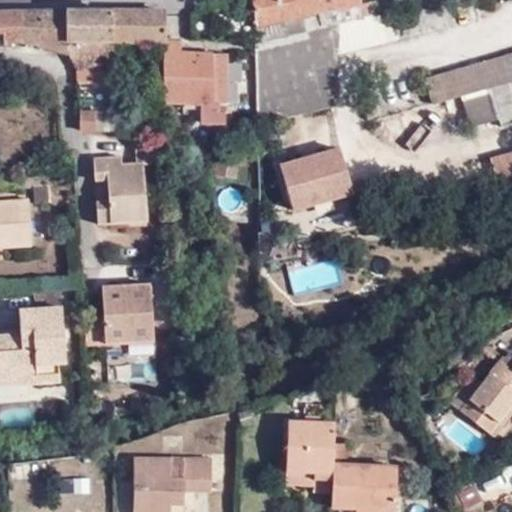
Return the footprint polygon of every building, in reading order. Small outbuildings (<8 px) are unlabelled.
[(253,0),(258,27),(356,8),(363,6),(362,0),(253,0)] [(258,27),(256,44),(338,23),(358,18),(356,8),(258,27)] [(65,11),(26,9),(26,10),(0,11),(0,31),(1,40),(7,38),(8,41),(68,52),(65,11)] [(115,46),(115,13),(65,11),(68,52),(70,52),(79,71),(115,72),(115,46)] [(166,13),(115,13),(115,46),(158,46),(158,62),(164,62),(164,106),(202,109),(202,125),(225,126),(225,119),(217,107),(229,108),(230,58),(185,54),(184,44),(167,43),(166,13)] [(358,18),(338,23),(335,55),(382,44),(375,14),(358,18)] [(338,23),(256,44),(257,124),(330,106),(335,55),(338,23)] [(435,103),(463,95),(511,79),(511,51),(428,77),(435,103)] [(107,87),(108,73),(88,73),(88,86),(107,87)] [(115,93),(115,74),(108,73),(107,87),(107,92),(115,93)] [(503,125),(511,122),(511,79),(463,95),(472,126),(500,117),(503,125)] [(98,112),(82,110),(80,131),(97,133),(98,112)] [(98,112),(97,133),(115,134),(115,113),(98,112)] [(146,167),(163,167),(162,147),(137,144),(139,166),(123,166),(122,159),(97,160),(97,183),(108,183),(109,204),(98,204),(100,227),(149,224),(146,167)] [(237,179),(240,159),(211,154),(212,175),(237,179)] [(0,247),(28,246),(26,201),(0,202),(0,247)] [(83,318),(85,346),(129,344),(128,337),(154,335),(151,287),(103,288),(104,316),(83,318)] [(21,312),(22,326),(23,339),(12,340),(12,337),(0,337),(0,373),(36,371),(37,383),(61,381),(59,364),(67,364),(63,309),(21,312)] [(23,339),(22,326),(11,327),(12,337),(12,340),(23,339)] [(128,337),(129,344),(154,342),(154,335),(128,337)] [(511,354),(510,353),(499,364),(511,374),(511,354)] [(511,374),(499,364),(482,388),(467,405),(459,415),(487,438),(511,406),(511,374)] [(36,371),(0,373),(0,385),(37,383),(36,371)] [(467,405),(482,388),(471,379),(456,397),(467,405)] [(335,445),(336,425),(288,422),(285,472),(313,474),(313,487),(313,492),(332,494),(335,445)] [(348,447),(335,445),(332,494),(331,509),(350,509),(395,511),(397,469),(346,467),(348,447)] [(138,511),(171,511),(172,505),(186,505),(186,491),(186,480),(197,480),(197,491),(212,491),(213,459),(136,459),(136,511),(138,511)] [(313,474),(285,472),(285,485),(313,487),(313,474)] [(186,480),(186,491),(197,491),(197,480),(186,480)]
